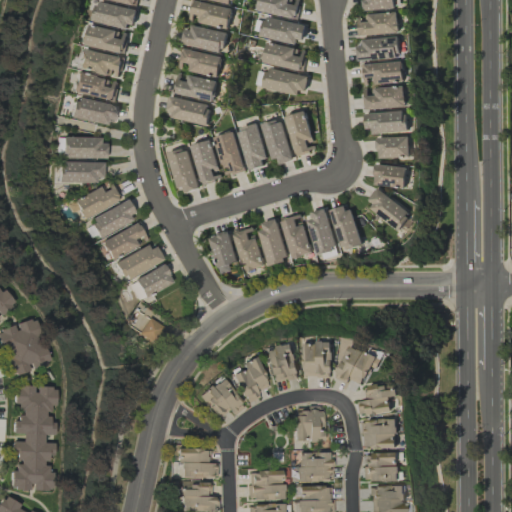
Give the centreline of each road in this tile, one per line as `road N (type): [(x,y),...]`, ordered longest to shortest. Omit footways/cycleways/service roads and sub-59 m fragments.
road 1 (residential): [(511,285),(336,284),(260,299),(183,363),(134,511)]
road 2 (residential): [(232,318),(146,162),(150,75),(167,0)]
road 3 (secondary): [(491,286),(488,0)]
road 4 (secondary): [(464,286),(467,511)]
road 5 (secondary): [(465,0),(464,199)]
road 6 (residential): [(335,397),(287,399),(226,437),(161,416)]
road 7 (residential): [(344,172),(175,225)]
road 8 (residential): [(330,0),(344,172)]
road 9 (secondary): [(491,511),(491,374)]
road 10 (residential): [(352,511),(354,430),(335,397)]
